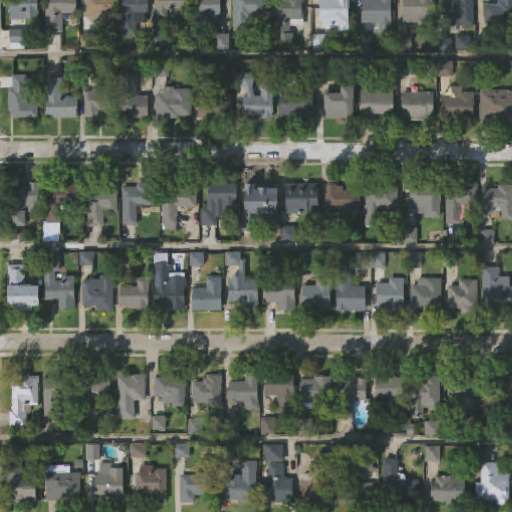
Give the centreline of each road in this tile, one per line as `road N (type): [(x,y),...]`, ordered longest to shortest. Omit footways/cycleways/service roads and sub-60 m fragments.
road 1 (residential): [(0,150),(511,154)]
road 2 (residential): [(0,343),(511,347)]
